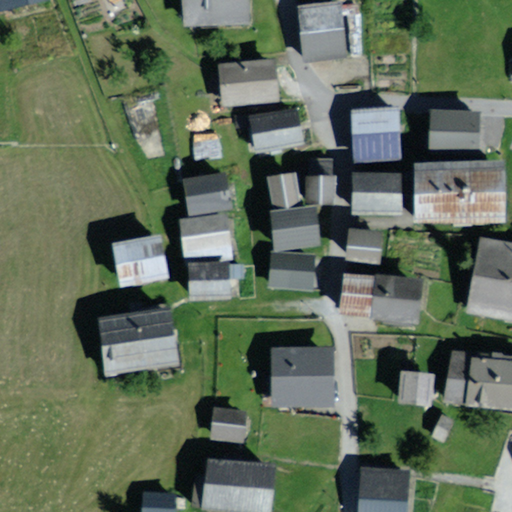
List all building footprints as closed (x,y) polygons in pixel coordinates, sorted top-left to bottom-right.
[(41,0),(0,0),(0,9),(41,0)] [(246,0),(184,0),(186,20),(247,18),(246,0)] [(308,4),(309,27),(346,25),(345,2),(308,4)] [(271,64),(221,67),(223,99),(273,96),(271,64)] [(297,110),(254,118),(259,147),(302,139),(297,110)] [(425,110),(423,140),(476,144),(478,114),(425,110)] [(354,113),(355,154),(398,153),(398,113),(354,113)] [(416,166),(417,217),(502,215),(501,164),(416,166)] [(295,175),(273,177),(276,200),(298,198),(295,175)] [(355,175),(355,211),(398,210),(398,175),(355,175)] [(325,178),(309,177),(307,198),(323,200),(325,178)] [(222,179),(188,184),(193,213),(227,207),(222,179)] [(312,209),(274,213),(278,244),(316,239),(312,209)] [(229,218),(191,220),(193,249),(231,246),(229,218)] [(352,229),(348,256),(379,260),(383,234),(352,229)] [(159,242),(117,249),(123,280),(164,273),(159,242)] [(511,248),(483,244),(472,304),(511,311),(511,248)] [(313,255),(273,252),(271,280),(311,283),(313,255)] [(227,262),(192,262),(192,292),(227,292),(227,262)] [(349,277),(345,311),(415,319),(419,284),(349,277)] [(169,312),(105,320),(110,365),(175,357),(169,312)] [(330,351),(276,350),(275,397),(330,397),(330,351)] [(511,361),(455,354),(450,396),(511,403),(511,361)] [(431,372),(403,368),(399,397),(428,400),(431,372)] [(212,410),(211,430),(246,432),(248,413),(212,410)] [(447,426),(439,423),(434,434),(442,437),(447,426)] [(271,463),(210,460),(208,502),(269,505),(271,463)] [(364,473),(361,511),(403,511),(405,475),(364,473)] [(176,511),(177,504),(143,502),(142,511),(176,511)]
